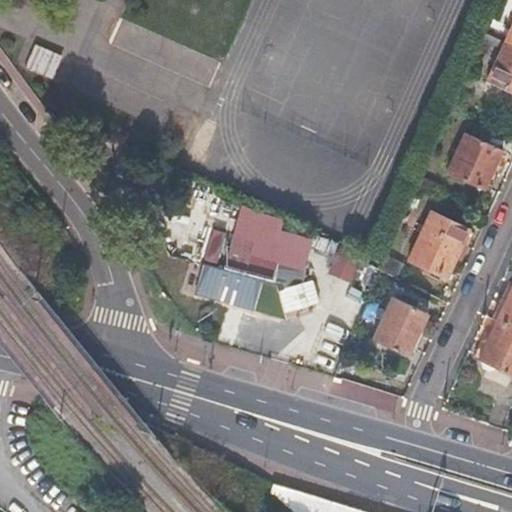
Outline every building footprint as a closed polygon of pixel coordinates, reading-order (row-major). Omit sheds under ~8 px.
[(511,42),(507,40),(488,31),(484,41),(502,49),(489,78),(511,87),(511,42)] [(49,77),(59,54),(31,43),(22,66),(49,77)] [(484,189),(502,147),(465,131),(447,172),(484,189)] [(447,277),(469,229),(432,212),(410,260),(447,277)] [(321,309),(323,286),(288,284),(254,276),(261,241),(238,236),(225,302),(239,305),(242,294),(257,298),(259,294),(267,295),(288,290),(287,307),(321,309)] [(332,269),(353,277),(363,255),(342,246),(332,269)] [(330,294),(359,303),(371,264),(362,261),(354,288),(333,282),(330,294)] [(511,377),(511,288),(477,361),(511,377)] [(374,338),(408,354),(427,312),(393,297),(374,338)] [(371,511),(368,511),(276,483),(273,492),(294,511),(371,511)]
